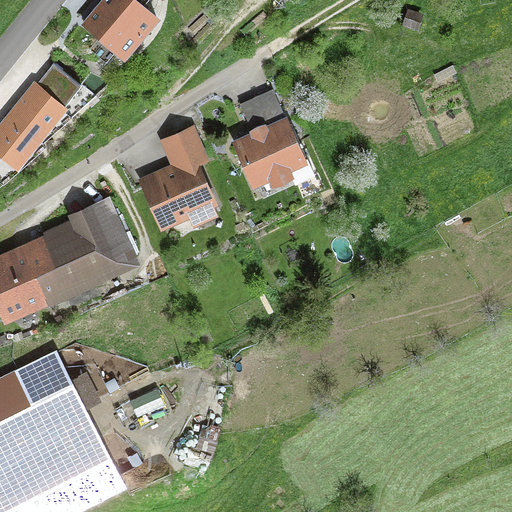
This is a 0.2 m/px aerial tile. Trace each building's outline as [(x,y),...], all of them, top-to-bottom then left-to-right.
[(159,21),(144,7),(136,0),(102,0),(80,25),(97,40),(90,48),(106,62),(115,51),(125,60),(159,21)] [(66,107),(81,87),(54,64),(38,84),(66,107)] [(38,84),(35,82),(0,123),(0,155),(18,170),(69,110),(66,107),(38,84)] [(286,118),(273,89),(240,105),(252,131),(267,124),(268,126),(286,118)] [(250,132),(251,134),(232,143),(253,191),(269,184),(273,191),(295,181),(292,173),(309,166),(288,117),(286,118),(268,126),(267,124),(252,131),(250,132)] [(160,140),(171,165),(138,180),(161,233),(189,221),(193,229),(220,218),(216,209),(220,207),(202,166),(212,162),(195,124),(160,140)] [(43,233),(44,235),(0,254),(0,313),(5,325),(50,305),(51,306),(103,284),(102,283),(143,265),(112,197),(70,217),(71,220),(43,233)] [(15,371),(31,404),(0,420),(0,511),(81,511),(127,489),(57,350),(15,371)]
